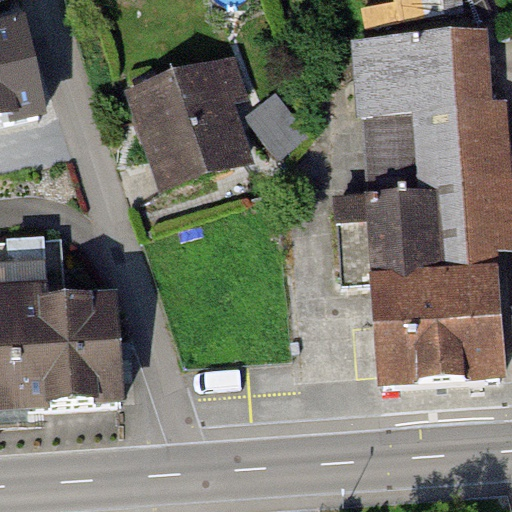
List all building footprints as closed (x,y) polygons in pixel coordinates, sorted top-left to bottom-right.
[(0,128),(49,117),(28,30),(0,36),(0,128)] [(491,36),(358,46),(364,124),(374,123),(417,120),(422,195),(428,277),(507,271),(511,270),(511,107),(496,109),(491,36)] [(245,58),(131,93),(165,203),(278,168),(245,58)] [(417,120),(374,123),(380,198),(422,195),(417,120)] [(374,275),(370,188),(341,190),(346,276),(374,275)] [(381,281),(428,277),(422,195),(380,198),(375,199),(381,281)] [(0,313),(71,309),(67,237),(0,241),(0,313)] [(511,382),(511,338),(507,271),(428,277),(381,281),(375,281),(383,392),(511,382)] [(0,414),(132,406),(126,306),(71,309),(0,313),(0,414)]
